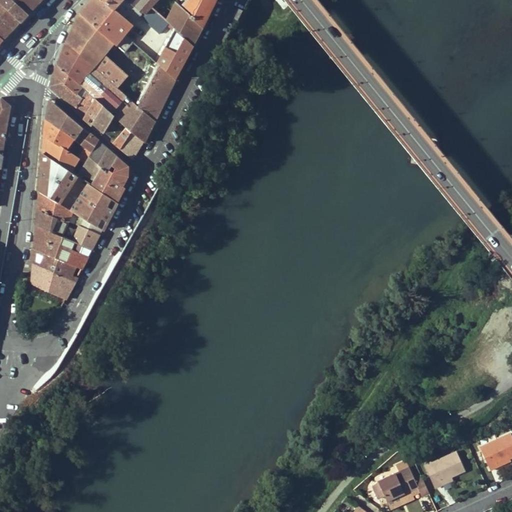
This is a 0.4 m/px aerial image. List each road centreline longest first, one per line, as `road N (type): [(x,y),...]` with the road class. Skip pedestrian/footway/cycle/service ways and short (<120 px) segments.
road 1 (secondary): [(301,0),(511,258)]
road 2 (residential): [(6,347),(39,87)]
road 3 (residential): [(139,168),(48,352),(6,347)]
road 4 (unclassified): [(511,377),(468,408),(395,440),(323,511)]
road 5 (residential): [(235,0),(139,168)]
road 6 (residential): [(0,71),(26,95),(0,232)]
road 7 (residential): [(139,168),(39,87)]
